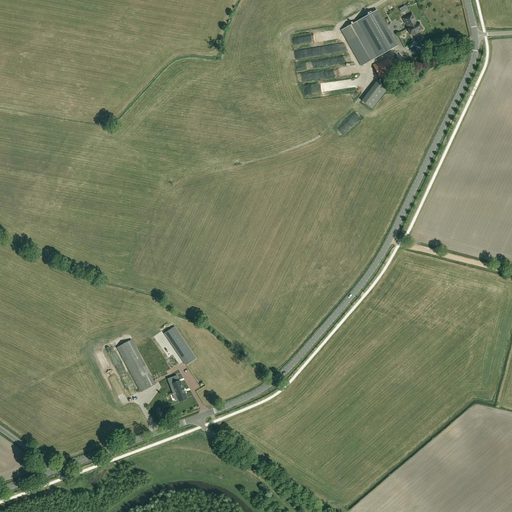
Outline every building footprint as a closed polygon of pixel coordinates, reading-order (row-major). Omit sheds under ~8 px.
[(377,11),(341,30),(361,66),(397,46),(377,11)] [(408,28),(413,25),(412,23),(416,21),(412,14),(403,19),(408,28)] [(417,23),(416,21),(412,23),(413,25),(408,28),(412,35),(417,33),(416,32),(422,29),(421,26),(421,25),(420,24),(419,23),(419,22),(417,23)] [(313,44),(330,41),(328,33),(311,36),(313,44)] [(424,40),(423,39),(426,37),(424,33),(418,35),(421,42),(424,40)] [(380,79),(395,71),(388,57),(373,65),(380,79)] [(372,109),(383,95),(387,89),(377,81),(362,101),(372,109)] [(186,365),(196,358),(180,335),(174,327),(165,333),(164,333),(186,365)] [(148,365),(150,368),(150,369),(148,370),(131,340),(117,348),(141,392),(155,384),(161,381),(161,380),(169,376),(166,371),(179,364),(174,355),(172,356),(170,352),(148,365)] [(181,381),(179,381),(177,375),(167,379),(173,394),(175,393),(179,402),(188,399),(185,393),(186,393),(184,389),(181,381)]
